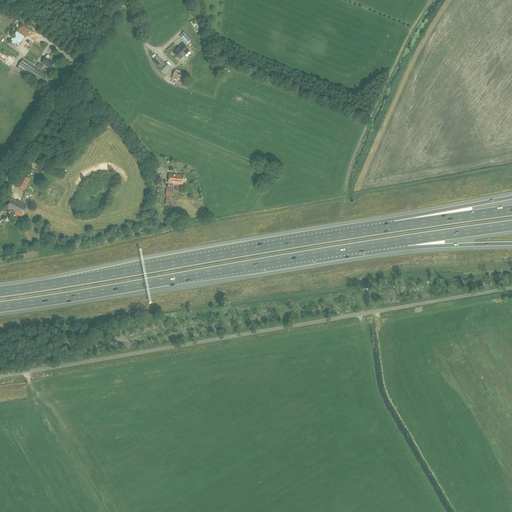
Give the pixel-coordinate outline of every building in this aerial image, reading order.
[(26,36),(31,30),(23,24),(18,30),(26,36)] [(19,46),(25,36),(17,31),(11,41),(19,46)] [(178,47),(173,52),(180,60),(182,63),(186,59),(184,56),(189,51),(182,44),(178,48),(178,47)] [(50,69),(54,63),(48,59),(50,56),(47,55),(45,57),(46,57),(42,63),(50,69)] [(23,59),(17,68),(41,84),(47,76),(23,59)] [(160,60),(156,64),(160,68),(159,69),(163,73),(169,67),(166,63),(164,64),(160,60)] [(183,82),(186,74),(175,69),(172,77),(183,82)] [(26,161),(35,166),(39,159),(30,154),(26,161)] [(183,185),(184,175),(169,174),(168,183),(183,185)] [(24,190),(30,178),(23,175),(16,187),(24,190)] [(21,218),(27,206),(20,202),(11,198),(5,208),(14,213),(14,214),(21,218)]
